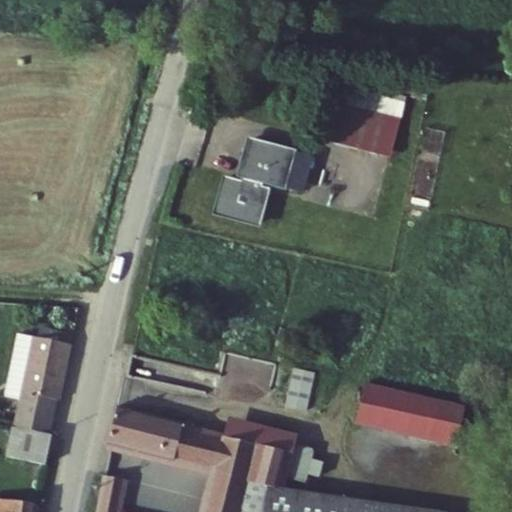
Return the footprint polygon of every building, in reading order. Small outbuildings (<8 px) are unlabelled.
[(324,95),(316,134),(376,147),(385,108),(324,95)] [(249,140),(241,175),(246,176),(245,184),(227,180),(219,214),(263,223),(270,189),(261,187),(263,180),(305,189),(313,155),(249,140)] [(27,399),(43,339),(28,335),(11,395),(27,399)] [(80,350),(43,339),(27,399),(19,429),(52,438),(61,404),(65,405),(80,350)] [(314,413),(323,376),(300,371),(292,408),(314,413)] [(370,387),(361,426),(438,443),(446,403),(370,387)] [(276,511),(281,493),(296,495),(299,482),(316,485),(324,453),(305,448),(304,456),(230,439),(191,430),(192,424),(126,409),(117,449),(226,471),(221,495),(213,494),(210,511),(214,511),(130,511),(131,511),(122,510),(125,502),(122,502),(126,478),(115,476),(107,511),(276,511)] [(235,418),(230,439),(304,456),(305,448),(308,435),(235,418)] [(56,439),(52,438),(19,429),(11,457),(49,467),(56,439)] [(281,493),(276,511),(400,511),(296,495),(281,493)]
